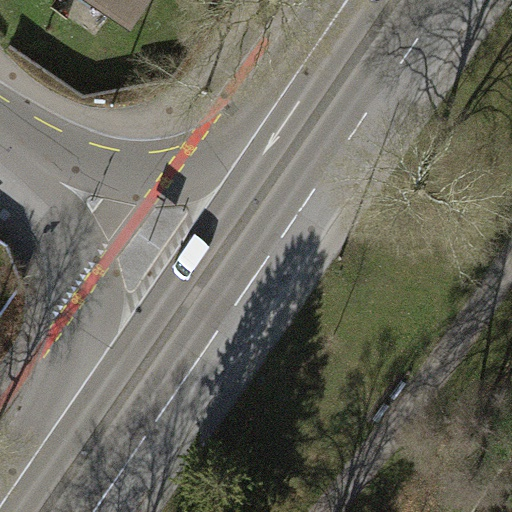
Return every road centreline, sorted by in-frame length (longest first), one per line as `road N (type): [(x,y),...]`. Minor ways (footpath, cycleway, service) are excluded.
road 1 (primary): [(95,511),(445,0)]
road 2 (primary): [(246,147),(67,409)]
road 3 (residential): [(35,162),(64,203),(79,253),(84,342),(67,409)]
road 4 (residential): [(246,147),(209,168),(124,181),(80,178),(35,162)]
road 5 (primary): [(347,0),(246,147)]
road 6 (primary): [(67,409),(0,509)]
